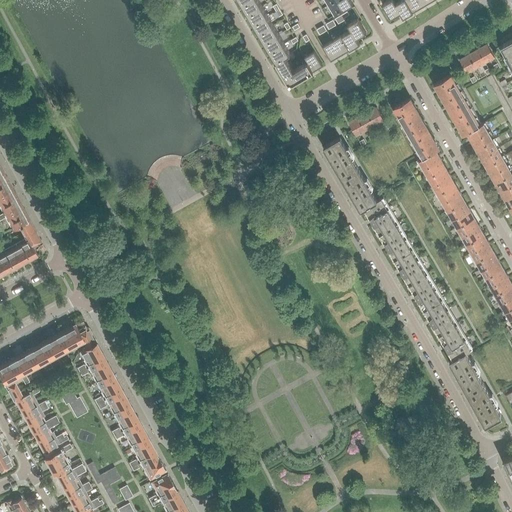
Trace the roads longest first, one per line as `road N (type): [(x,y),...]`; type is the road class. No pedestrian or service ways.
road 1 (residential): [(483,452),(287,112)]
road 2 (residential): [(203,511),(85,295)]
road 3 (residential): [(511,253),(395,50)]
road 4 (residential): [(65,258),(0,140)]
road 5 (residential): [(287,112),(221,0)]
road 6 (residential): [(287,112),(395,50)]
